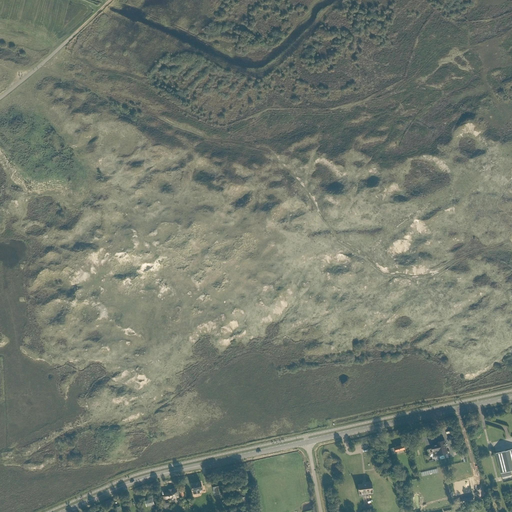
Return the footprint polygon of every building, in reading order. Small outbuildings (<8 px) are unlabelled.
[(447,451),(445,440),(437,442),(437,444),(431,445),(433,452),(439,450),(439,453),(447,451)] [(407,445),(403,447),(403,445),(390,449),(392,454),(396,453),(396,452),(404,449),(405,454),(410,452),(409,449),(408,449),(407,445)] [(511,448),(496,453),(501,473),(511,469),(511,448)] [(201,482),(191,484),(193,490),(198,489),(199,490),(202,490),(201,482)] [(368,493),(370,493),(372,493),(371,482),(366,482),(366,484),(358,485),(359,493),(368,492),(368,493)] [(169,492),(165,493),(166,499),(170,498),(170,500),(171,500),(171,501),(172,501),(173,501),(174,501),(175,500),(175,499),(175,497),(179,497),(177,488),(168,490),(169,492)]
